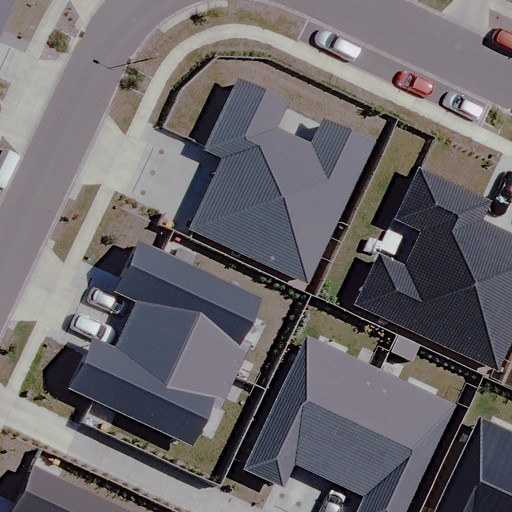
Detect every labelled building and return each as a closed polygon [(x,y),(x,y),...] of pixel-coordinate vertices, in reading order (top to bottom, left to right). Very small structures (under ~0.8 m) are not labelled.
[(282,100),(232,77),(199,149),(220,158),(188,227),(302,279),(367,139),(319,117),(307,144),(270,127),(282,100)] [(484,200),(415,168),(392,217),(419,229),(403,265),(376,253),(353,303),(491,366),(511,321),(511,235),(475,219),(484,200)] [(133,300),(122,324),(230,374),(241,350),(232,346),(254,297),(133,242),(111,290),(133,300)] [(219,397),(230,374),(122,324),(112,346),(89,336),(65,387),(187,443),(210,393),(219,397)] [(327,477),(376,370),(302,336),(241,467),(277,484),(288,459),(327,477)] [(376,370),(327,477),(363,493),(354,511),(399,511),(449,403),(376,370)] [(511,511),(511,433),(475,416),(430,511),(511,511)] [(130,511),(29,465),(6,511),(130,511)]
